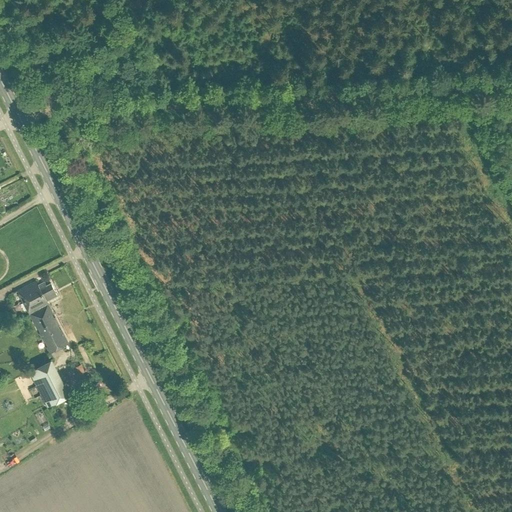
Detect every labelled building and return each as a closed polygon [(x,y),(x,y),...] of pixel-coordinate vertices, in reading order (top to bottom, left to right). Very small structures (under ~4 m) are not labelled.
[(18,291),(30,314),(48,304),(46,301),(57,296),(55,291),(51,283),(46,286),(44,282),(38,285),(36,281),(18,291)] [(48,304),(30,314),(50,353),(68,344),(48,304)] [(55,359),(59,368),(67,364),(64,355),(55,359)] [(30,371),(48,407),(71,396),(53,360),(30,371)] [(81,364),(74,367),(78,375),(84,372),(81,364)]
